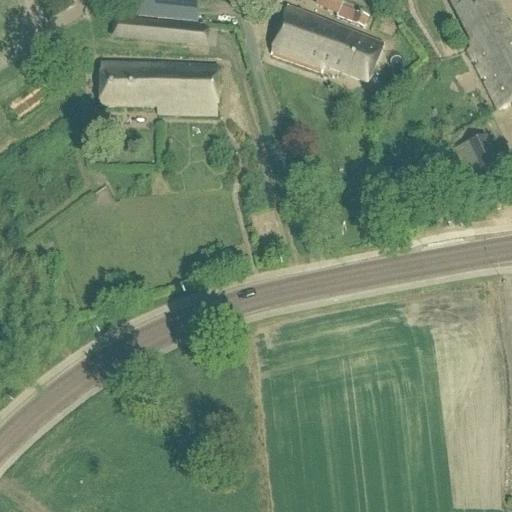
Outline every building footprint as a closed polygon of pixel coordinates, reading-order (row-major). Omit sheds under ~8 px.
[(200,0),(140,0),(138,21),(198,27),(200,0)] [(363,32),(368,21),(342,9),(344,4),(334,0),(319,0),(316,7),(338,17),(336,21),(363,32)] [(508,28),(493,0),(448,0),(472,46),(469,47),(472,53),(467,55),(498,115),(511,108),(511,29),(511,27),(508,28)] [(369,87),(384,48),(288,12),(271,58),(321,78),(324,70),(369,87)] [(131,41),(164,44),(165,28),(132,25),(131,41)] [(217,119),(218,70),(159,68),(159,70),(102,68),(101,110),(158,112),(158,118),(217,119)] [(449,231),(458,226),(469,222),(464,211),(444,220),(449,231)]
